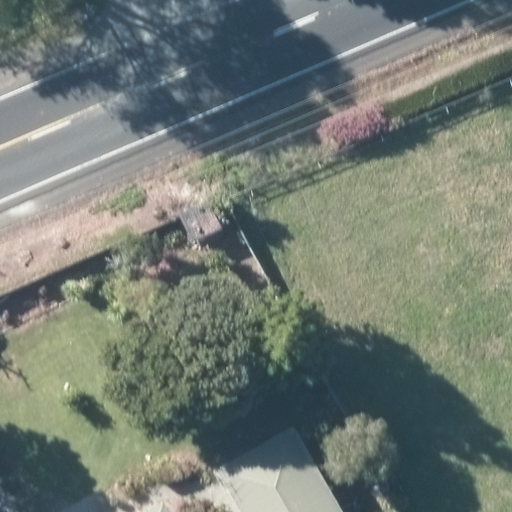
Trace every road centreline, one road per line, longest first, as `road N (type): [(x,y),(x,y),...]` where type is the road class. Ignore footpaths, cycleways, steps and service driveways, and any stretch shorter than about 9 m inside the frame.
road 1 (secondary): [(229,51),(0,150)]
road 2 (secondary): [(351,0),(229,51)]
